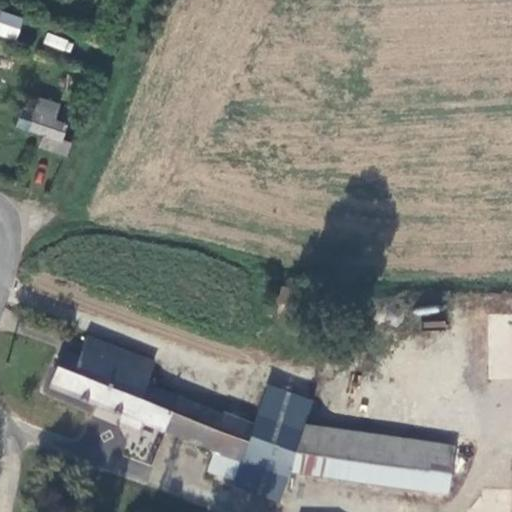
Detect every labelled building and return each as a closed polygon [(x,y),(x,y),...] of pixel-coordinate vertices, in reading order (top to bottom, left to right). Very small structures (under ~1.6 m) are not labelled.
[(20,12),(0,4),(0,30),(12,35),(20,12)] [(47,32),(42,44),(69,53),(73,42),(47,32)] [(0,84),(24,92),(31,69),(0,58),(0,84)] [(65,153),(72,139),(61,135),(68,117),(55,112),(60,100),(40,92),(35,105),(23,101),(17,120),(50,131),(46,146),(65,153)] [(85,332),(83,338),(78,351),(62,346),(48,384),(213,445),(242,456),(256,419),(149,378),(156,357),(85,332)] [(271,378),(260,409),(306,426),(308,420),(318,395),(271,378)] [(260,409),(256,419),(242,456),(234,475),(233,479),(280,497),(297,451),(306,426),(260,409)] [(308,420),(306,426),(318,430),(319,422),(308,420)] [(455,445),(319,422),(318,430),(314,453),(449,474),(455,445)] [(318,430),(306,426),(297,451),(314,453),(318,430)] [(242,456),(213,445),(206,465),(234,475),(242,456)] [(213,511),(271,511),(244,505),(247,493),(219,486),(213,511)]
